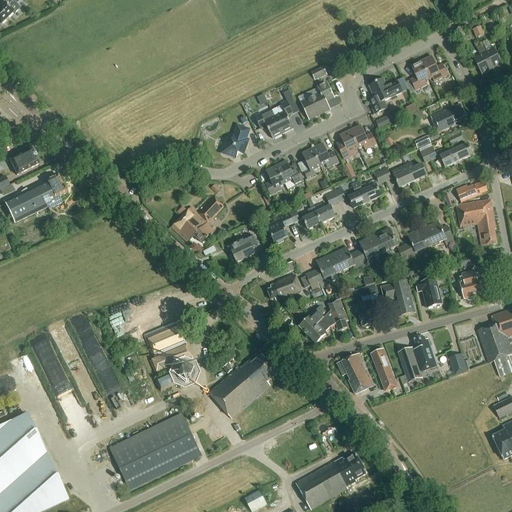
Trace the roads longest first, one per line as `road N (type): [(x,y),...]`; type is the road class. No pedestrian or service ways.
road 1 (residential): [(123,198),(173,168),(228,173),(354,112),(353,78),(443,33)]
road 2 (residential): [(227,294),(260,270),(491,165)]
road 3 (unclassified): [(114,511),(340,398)]
road 4 (unclassified): [(312,368),(325,355),(511,303)]
road 5 (tertiary): [(123,198),(0,80)]
road 6 (tertiary): [(426,511),(385,446),(340,398)]
road 7 (tertiary): [(227,294),(123,198)]
